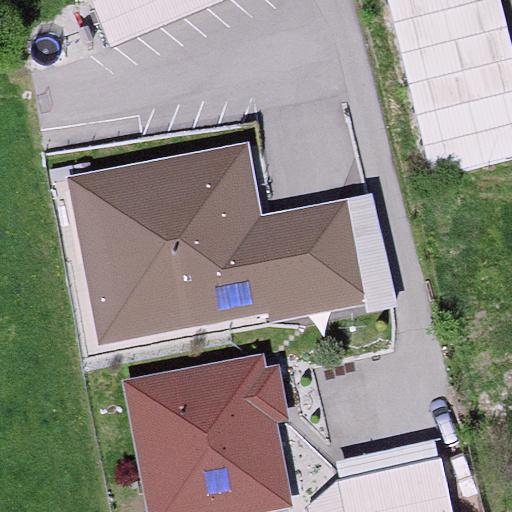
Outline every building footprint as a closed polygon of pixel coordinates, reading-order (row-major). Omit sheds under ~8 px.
[(91,0),(113,48),(222,0),(91,0)] [(511,135),(480,0),(370,0),(413,180),(511,157),(511,135)] [(69,179),(99,336),(353,289),(336,199),(256,214),(244,146),(69,179)] [(261,362),(124,383),(143,511),(197,511),(283,499),(261,362)] [(444,511),(434,449),(338,465),(345,511),(444,511)]
